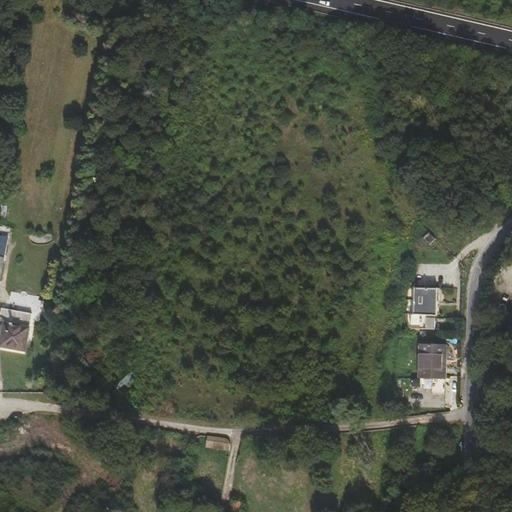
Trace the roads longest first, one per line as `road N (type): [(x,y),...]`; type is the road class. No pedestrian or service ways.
road 1 (track): [(467,414),(236,434),(0,402)]
road 2 (unclassified): [(511,223),(485,248),(472,282),(463,511)]
road 3 (trunk): [(332,0),(511,41)]
